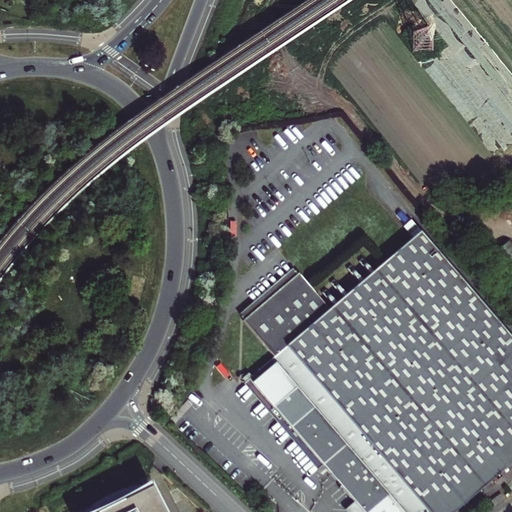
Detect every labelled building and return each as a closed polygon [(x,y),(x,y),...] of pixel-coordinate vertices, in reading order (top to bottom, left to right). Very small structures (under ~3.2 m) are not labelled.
[(458,511),(494,480),(497,483),(503,478),(501,475),(511,464),(511,341),(418,235),(329,313),(293,272),(238,319),(274,361),(250,383),(324,468),(356,505),(362,511),(458,511)] [(511,242),(510,241),(489,259),(511,285),(511,242)] [(324,468),(250,383),(245,387),(319,472),(324,468)] [(97,511),(152,485),(135,486),(114,492),(94,504),(84,511),(97,511)] [(164,511),(152,485),(97,511),(164,511)] [(494,504),(502,499),(500,495),(495,499),(494,498),(492,500),(494,504)]
